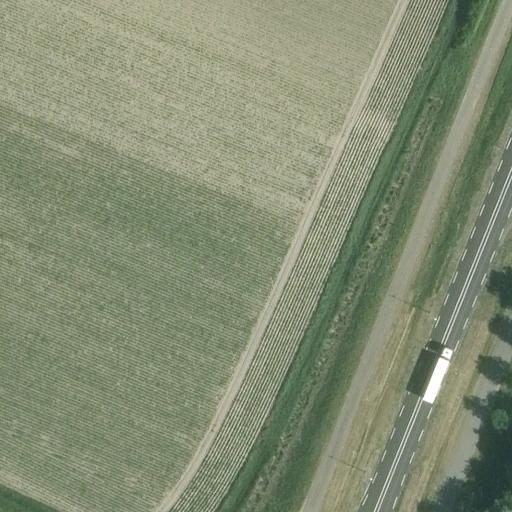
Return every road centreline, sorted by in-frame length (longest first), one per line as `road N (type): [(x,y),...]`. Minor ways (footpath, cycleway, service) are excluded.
road 1 (unclassified): [(309,511),(509,0)]
road 2 (primary): [(375,511),(511,170)]
road 3 (unclassified): [(442,511),(511,329)]
